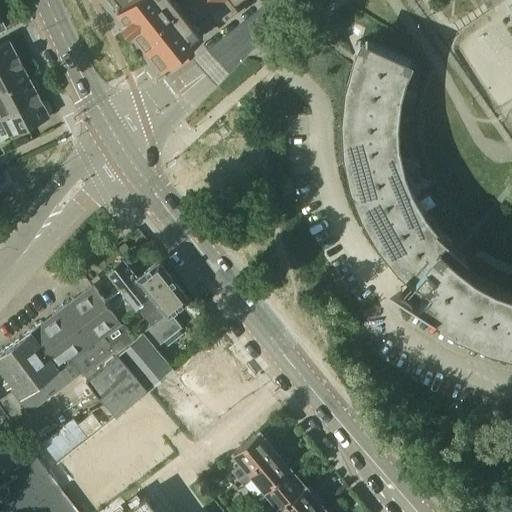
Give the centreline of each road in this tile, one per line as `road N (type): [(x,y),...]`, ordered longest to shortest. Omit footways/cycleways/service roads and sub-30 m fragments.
road 1 (tertiary): [(414,511),(170,215)]
road 2 (residential): [(122,146),(293,0)]
road 3 (residential): [(0,277),(122,146)]
road 4 (tertiary): [(43,0),(122,146)]
